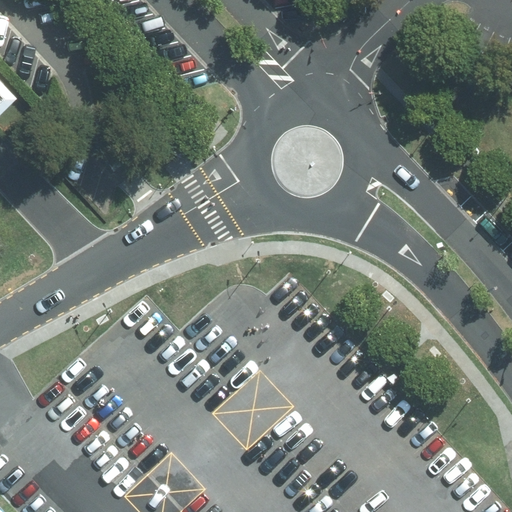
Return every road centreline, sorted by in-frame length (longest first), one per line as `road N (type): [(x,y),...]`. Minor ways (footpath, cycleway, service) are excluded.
road 1 (unclassified): [(0,326),(255,184)]
road 2 (unclassified): [(511,373),(371,219),(336,206)]
road 3 (unclassified): [(366,145),(415,182),(511,289)]
road 4 (unclassified): [(262,114),(167,0)]
road 5 (unclassified): [(241,0),(321,96)]
